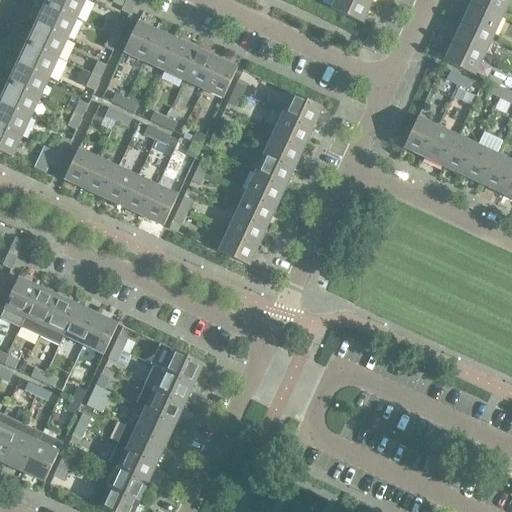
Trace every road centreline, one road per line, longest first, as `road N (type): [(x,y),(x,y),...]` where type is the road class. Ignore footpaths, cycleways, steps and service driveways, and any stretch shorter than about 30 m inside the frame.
road 1 (residential): [(481,511),(311,431),(338,369)]
road 2 (residential): [(268,340),(51,240)]
road 3 (residential): [(268,340),(348,161)]
road 4 (residential): [(184,511),(268,340)]
road 5 (residential): [(511,448),(338,369)]
road 6 (residential): [(385,85),(216,0)]
road 7 (residential): [(511,244),(348,161)]
